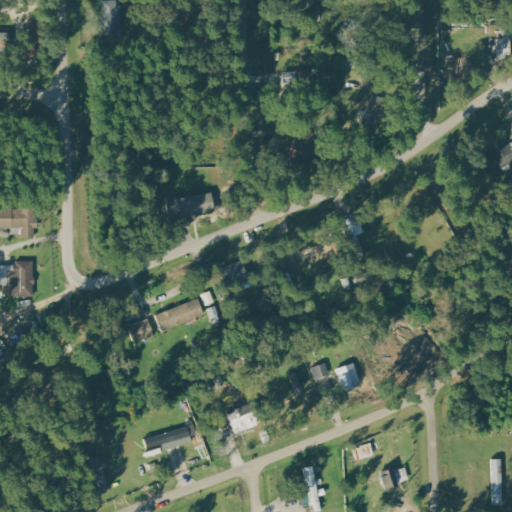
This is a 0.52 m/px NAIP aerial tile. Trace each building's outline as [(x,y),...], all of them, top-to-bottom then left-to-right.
[(114,0),(104,2),(107,28),(126,25),(122,0),(114,0)] [(0,44),(11,43),(8,28),(0,29),(0,44)] [(498,57),(511,58),(511,33),(498,33),(498,57)] [(214,212),(211,193),(167,201),(170,219),(214,212)] [(0,228),(12,228),(12,237),(38,236),(37,209),(0,209),(0,228)] [(365,234),(359,214),(342,219),(349,239),(365,234)] [(328,260),(323,245),(310,249),(316,265),(328,260)] [(247,281),(244,262),(223,266),(226,285),(247,281)] [(33,263),(0,263),(0,285),(7,286),(7,297),(34,296),(33,263)] [(156,315),(163,332),(203,315),(196,298),(156,315)] [(130,325),(133,342),(145,340),(146,341),(155,339),(150,320),(130,325)] [(333,387),(327,360),(312,364),(318,390),(333,387)] [(358,382),(352,364),(337,369),(343,386),(358,382)] [(309,376),(300,379),(298,372),(291,374),(297,392),(312,388),(309,376)] [(227,411),(235,434),(260,425),(252,403),(227,411)] [(149,453),(199,439),(194,425),(145,439),(149,453)] [(112,492),(102,457),(93,459),(103,494),(112,492)] [(494,505),(504,505),(503,459),(493,459),(494,505)] [(409,481),(405,467),(381,473),(385,487),(409,481)]
